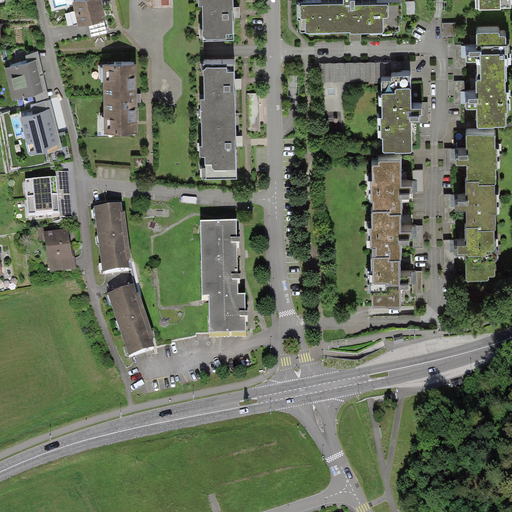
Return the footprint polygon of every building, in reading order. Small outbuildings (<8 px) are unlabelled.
[(102,0),(72,0),(74,9),(70,10),(74,24),(87,21),(90,35),(107,31),(103,16),(106,16),(102,0)] [(233,0),(200,0),(202,36),(234,36),(233,11),(233,0)] [(397,0),(311,0),(298,0),(298,30),(350,29),(356,29),(361,29),(399,28),(397,0)] [(356,29),(350,29),(350,39),(361,39),(361,29),(356,29)] [(505,29),(478,29),(478,52),(478,98),(478,120),(505,120),(505,29)] [(34,90),(36,98),(49,95),(38,49),(26,52),(27,58),(5,63),(12,95),(34,90)] [(138,58),(103,58),(104,128),(138,127),(138,96),(138,58)] [(235,60),(198,60),(200,171),(237,170),(236,140),(235,84),(235,60)] [(356,84),(381,83),(381,73),(395,73),(395,64),(320,65),(320,84),(324,84),(356,84)] [(381,147),(411,147),(411,110),(411,73),(395,73),(381,73),(381,83),(381,147)] [(64,148),(51,97),(32,102),(33,109),(20,113),(30,151),(46,146),(47,152),(64,148)] [(494,271),(496,130),(467,129),(467,155),(466,200),(466,243),(466,275),(489,275),(489,271),(494,271)] [(145,154),(132,155),(132,169),(146,168),(145,154)] [(401,188),(401,154),(380,154),(380,159),(372,159),(373,300),(402,300),(402,278),(402,232),(401,188)] [(56,178),(26,181),(29,216),(59,213),(59,219),(72,218),(68,172),(56,173),(56,178)] [(122,205),(94,209),(103,272),(131,269),(130,261),(132,260),(125,213),(123,214),(122,205)] [(237,225),(201,225),(201,299),(209,299),(210,336),(245,336),(245,319),(245,299),(238,299),(238,282),(237,245),(237,225)] [(71,248),(68,230),(44,234),(51,273),(76,269),(74,254),(73,248),(71,248)] [(139,294),(137,294),(134,285),(107,295),(129,357),(155,348),(152,340),(155,339),(139,294)]
